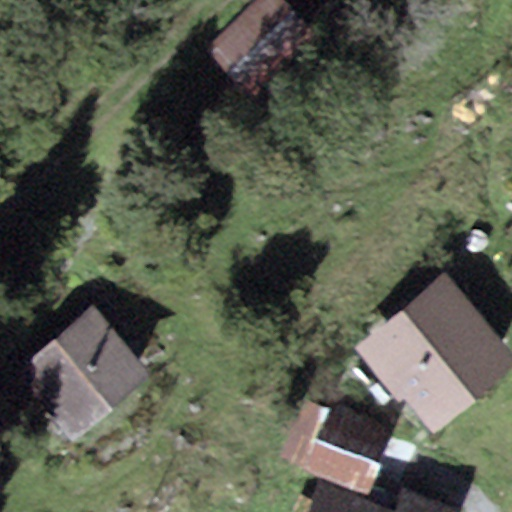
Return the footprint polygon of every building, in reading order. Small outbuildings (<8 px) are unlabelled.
[(206,60),(239,94),(303,33),(272,0),(264,0),(216,45),(218,48),(206,60)] [(406,380),(428,407),(499,348),(445,285),(375,344),(379,349),(361,364),(386,394),(406,380)] [(105,379),(112,387),(136,367),(92,316),(88,320),(80,311),(55,332),(63,340),(29,369),(69,410),(105,379)] [(283,451),(359,481),(380,430),(306,402),(283,451)] [(442,511),(443,511),(405,497),(398,511),(379,511),(323,491),(320,501),(300,494),(293,511),(442,511)]
